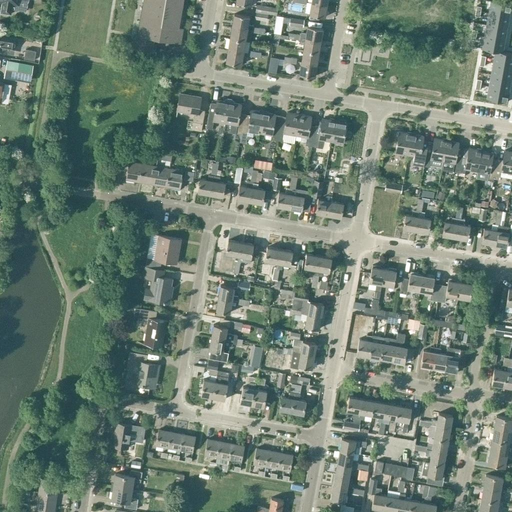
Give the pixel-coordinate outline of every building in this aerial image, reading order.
[(0,0),(0,1),(2,2),(1,11),(10,13),(11,9),(12,3),(18,4),(18,0),(19,0),(28,2),(28,0),(0,0)] [(182,0),(143,0),(137,35),(135,35),(132,49),(155,53),(156,44),(154,44),(155,39),(180,43),(183,28),(178,27),(182,0)] [(325,16),(327,4),(311,2),(309,14),(325,16)] [(255,12),(272,15),(277,15),(278,9),(256,5),(255,12)] [(305,6),(286,6),(287,15),(305,14),(305,6)] [(511,8),(503,7),(501,17),(511,18),(511,8)] [(255,12),(254,19),(266,21),(267,14),(255,12)] [(233,14),(231,26),(247,28),(247,29),(252,29),(253,27),(253,25),(248,24),(249,16),(233,14)] [(290,17),(289,24),(303,26),(304,20),(290,17)] [(511,18),(501,17),(500,28),(511,30),(511,18)] [(245,40),(247,29),(247,28),(231,26),(229,38),(245,40)] [(301,35),(300,38),(305,39),(305,38),(321,40),(323,28),(307,26),(306,33),(301,33),(301,35)] [(511,30),(500,28),(498,39),(511,40),(511,30)] [(14,48),(16,39),(0,35),(0,49),(7,51),(8,47),(14,48)] [(243,52),(245,40),(229,38),(227,50),(243,52)] [(300,40),(300,43),(304,43),(303,50),(319,52),(321,40),(305,38),(305,39),(300,38),(300,40)] [(511,40),(498,39),(496,49),(511,51),(511,40)] [(24,58),(34,60),(36,51),(25,49),(24,58)] [(241,64),(243,52),(227,50),(225,61),(241,64)] [(317,64),(319,52),(303,50),(301,62),(317,64)] [(271,57),(268,73),(276,74),(278,59),(271,57)] [(32,66),(7,61),(5,75),(30,80),(32,66)] [(315,76),(317,64),(301,62),(299,74),(315,76)] [(511,62),(504,62),(502,72),(511,74),(511,62)] [(511,74),(502,72),(500,84),(511,86),(511,74)] [(511,86),(500,84),(498,94),(511,97),(511,86)] [(201,131),(204,110),(198,109),(200,96),(179,93),(177,110),(194,113),(191,129),(201,131)] [(213,120),(225,122),(228,101),(216,99),(215,104),(210,103),(206,128),(212,129),(213,120)] [(243,119),(238,118),(240,104),(228,101),(225,122),(231,123),(230,133),(236,133),(241,134),(243,119)] [(259,132),(263,111),(251,109),(249,120),(243,119),(241,134),(247,135),(248,130),(259,132)] [(275,114),(263,112),(263,111),(259,132),(271,134),(270,139),(276,140),(278,125),(273,124),(275,114)] [(295,134),(298,114),(286,112),(284,126),(278,125),(276,140),(282,141),(294,143),(296,134),(295,134)] [(311,116),(299,114),(298,114),(295,134),(296,134),(307,136),(305,145),(311,146),(314,132),(308,131),(311,116)] [(330,140),(334,120),(322,118),(319,133),(314,132),(311,146),(317,147),(323,148),(325,139),(330,140)] [(346,122),(334,120),(330,140),(343,142),(346,122)] [(407,154),(411,134),(399,131),(395,152),(407,154)] [(427,142),(422,141),(423,136),(411,134),(407,154),(413,156),(412,164),(423,166),(427,142)] [(427,142),(423,166),(429,167),(430,165),(441,167),(442,160),(446,140),(433,138),(433,143),(427,142)] [(462,149),(457,148),(458,142),(446,140),(442,160),(443,161),(441,170),(452,172),(453,171),(458,172),(462,149)] [(476,171),(480,150),(468,148),(468,150),(462,149),(458,172),(459,172),(458,175),(464,176),(465,173),(464,173),(465,169),(476,171)] [(476,171),(475,177),(493,180),(493,178),(496,164),(490,163),(492,152),(480,150),(476,171)] [(496,164),(493,178),(499,179),(500,176),(511,178),(511,174),(511,151),(504,150),(502,160),(497,159),(496,164)] [(339,161),(340,155),(328,152),(327,159),(339,161)] [(186,159),(185,170),(186,170),(192,171),(194,161),(186,159)] [(139,182),(142,164),(129,161),(126,179),(139,182)] [(156,166),(143,164),(142,164),(139,182),(153,184),(156,166)] [(166,186),(169,168),(156,166),(153,184),(166,186)] [(235,172),(233,182),(240,184),(242,174),(243,167),(236,166),(235,172)] [(180,189),(183,171),(169,168),(166,186),(180,189)] [(216,176),(217,170),(212,169),(211,174),(208,174),(208,179),(200,178),(198,192),(210,194),(214,175),(216,176)] [(186,170),(184,178),(192,179),(194,172),(192,171),(186,170)] [(216,176),(214,175),(210,194),(223,196),(225,182),(219,181),(220,176),(216,176)] [(282,178),(275,177),(273,189),(279,190),(282,178)] [(314,180),(311,196),(320,197),(323,182),(314,180)] [(256,183),(253,182),(252,187),(250,201),(262,203),(265,190),(257,188),(258,183),(256,183)] [(347,194),(348,185),(347,184),(334,182),(333,190),(333,191),(335,192),(338,192),(347,194)] [(402,184),(386,182),(384,190),(400,192),(402,184)] [(295,190),(296,184),(290,183),(289,188),(286,187),(285,193),(279,192),(276,206),(289,208),(292,194),(292,189),(295,190)] [(250,201),(252,187),(239,185),(237,199),(250,201)] [(445,195),(439,192),(436,198),(442,201),(445,195)] [(304,197),(295,195),(292,194),(289,208),(302,210),(304,197)] [(318,199),(316,213),(329,215),(331,201),(332,197),(332,196),(329,196),(328,196),(326,197),(325,200),(318,199)] [(228,215),(228,199),(201,199),(201,203),(210,204),(210,214),(228,215)] [(331,201),(329,215),(341,217),(343,204),(337,202),(331,201)] [(423,206),(417,205),(416,211),(413,211),(412,216),(405,214),(403,228),(416,230),(419,211),(422,212),(422,211),(423,206)] [(479,220),(485,221),(487,210),(480,209),(479,220)] [(419,211),(416,230),(428,233),(431,219),(424,218),(425,212),(422,211),(422,212),(419,211)] [(462,213),(456,212),(455,218),(452,217),(451,223),(445,221),(442,235),(455,237),(458,218),(461,219),(462,213)] [(464,225),(464,219),(458,218),(455,237),(468,240),(470,226),(464,225)] [(501,219),(496,218),(494,225),(493,224),(491,229),(484,228),(482,242),(494,244),(498,225),(500,225),(501,219)] [(507,247),(511,227),(498,225),(494,244),(507,247)] [(177,263),(181,239),(159,235),(155,259),(147,258),(146,265),(161,267),(162,260),(177,263)] [(228,240),(226,253),(233,255),(238,256),(241,242),(228,240)] [(238,256),(237,261),(240,261),(244,262),(244,257),(251,258),(253,244),(241,242),(238,256)] [(267,247),(265,261),(272,262),(271,267),(274,267),(277,267),(280,249),(267,247)] [(280,249),(277,267),(280,268),(282,268),(282,264),(290,265),(293,251),(280,249)] [(306,254),(304,268),(310,269),(311,269),(310,274),(313,274),(316,275),(317,270),(319,256),(306,254)] [(317,270),(316,275),(318,275),(322,276),(323,271),(329,272),(332,258),(319,256),(317,270)] [(380,291),(381,284),(384,269),(380,268),(380,266),(372,265),(369,282),(376,283),(375,290),(380,291)] [(144,299),(152,300),(170,303),(172,292),(169,292),(172,278),(161,277),(162,270),(146,267),(144,277),(153,278),(152,289),(146,288),(144,299)] [(393,286),(396,269),(388,268),(388,269),(384,269),(381,284),(393,286)] [(419,291),(422,275),(417,274),(418,273),(410,272),(409,279),(402,278),(399,293),(406,294),(407,288),(419,291)] [(440,285),(433,284),(434,276),(427,275),(427,276),(422,275),(419,291),(431,293),(430,300),(437,301),(440,285)] [(458,297),(460,282),(456,281),(456,280),(448,278),(447,286),(440,285),(437,301),(445,302),(446,295),(451,296),(450,302),(456,303),(457,297),(458,297)] [(238,281),(237,288),(249,290),(250,283),(238,281)] [(458,297),(470,299),(473,282),(465,281),(465,283),(460,282),(458,297)] [(220,285),(218,298),(232,300),(237,301),(236,304),(243,305),(243,299),(237,298),(238,295),(233,295),(234,288),(220,285)] [(290,291),(289,296),(294,297),(293,298),(292,308),(296,309),(303,310),(302,313),(321,317),(323,304),(309,301),(308,301),(309,294),(295,292),(290,291)] [(218,298),(216,310),(230,313),(231,305),(236,306),(236,304),(237,301),(232,300),(218,298)] [(377,309),(379,300),(372,299),(371,308),(370,314),(376,315),(377,309)] [(140,308),(135,307),(133,316),(138,316),(138,318),(148,320),(144,344),(162,347),(166,320),(155,318),(157,311),(140,308)] [(232,313),(230,319),(243,322),(244,315),(232,313)] [(302,316),(301,319),(306,320),(305,327),(319,329),(321,317),(302,313),(302,316)] [(358,346),(356,355),(364,357),(364,356),(368,356),(375,317),(371,317),(369,327),(368,327),(366,340),(359,339),(358,346)] [(375,317),(368,356),(368,357),(376,359),(376,358),(380,358),(384,339),(380,338),(380,336),(377,335),(380,318),(375,317)] [(419,330),(420,320),(410,318),(408,328),(419,330)] [(251,325),(243,324),(243,323),(230,321),(229,327),(241,330),(241,331),(249,332),(251,325)] [(230,343),(235,344),(236,339),(237,335),(226,333),(227,327),(214,324),(211,337),(230,340),(229,343),(230,343)] [(425,339),(427,325),(421,324),(418,338),(425,339)] [(511,327),(496,324),(494,334),(510,337),(511,327)] [(407,347),(401,346),(401,343),(404,342),(405,334),(397,333),(396,340),(395,340),(392,360),(396,361),(396,363),(404,364),(407,347)] [(211,337),(209,350),(218,351),(217,359),(219,359),(226,360),(227,353),(223,352),(223,351),(224,346),(229,347),(230,343),(229,343),(230,340),(211,337)] [(275,347),(282,347),(282,337),(271,337),(272,349),(275,349),(275,347)] [(392,360),(395,340),(384,338),(384,339),(380,358),(380,360),(388,361),(388,360),(392,360)] [(283,350),(282,353),(292,355),(293,352),(314,356),(316,343),(302,341),(301,347),(293,345),(292,349),(283,347),(283,349),(283,350)] [(433,367),(436,348),(431,347),(430,352),(423,350),(420,367),(428,368),(428,367),(433,367)] [(447,355),(444,369),(448,370),(448,372),(456,373),(456,372),(458,363),(464,365),(466,350),(460,349),(454,348),(448,347),(448,349),(447,348),(446,354),(447,355)] [(444,370),(444,369),(447,355),(446,354),(440,353),(441,349),(436,348),(433,367),(437,368),(437,370),(444,371),(444,370)] [(155,386),(159,365),(146,363),(147,355),(130,352),(128,367),(138,369),(135,383),(155,386)] [(283,366),(282,372),(292,374),(293,368),(298,369),(298,366),(311,369),(314,356),(293,352),(292,355),(290,368),(283,366)] [(503,386),(506,371),(507,367),(509,358),(504,357),(502,365),(501,365),(500,370),(494,369),(492,384),(503,386)] [(217,370),(217,369),(218,362),(208,360),(207,367),(209,368),(208,374),(217,376),(218,370),(217,370)] [(229,372),(226,372),(218,370),(217,376),(216,381),(213,397),(225,399),(228,383),(227,383),(229,372)] [(511,371),(511,372),(506,371),(503,386),(511,387),(511,371)] [(285,377),(286,373),(279,372),(276,386),(283,387),(285,377)] [(297,377),(298,377),(298,376),(291,375),(289,382),(297,384),(297,383),(296,383),(297,377)] [(257,378),(257,377),(249,376),(247,382),(250,382),(249,388),(243,386),(240,402),(252,404),(255,389),(256,383),(257,378)] [(310,379),(298,377),(297,377),(296,383),(297,383),(308,385),(310,379)] [(213,397),(216,381),(204,379),(201,395),(213,397)] [(267,391),(255,389),(252,404),(264,407),(267,391)] [(291,412),(295,392),(289,391),(288,397),(282,396),(279,410),(291,412)] [(306,401),(299,399),(300,393),(295,392),(291,412),(303,414),(306,401)] [(358,418),(362,399),(349,397),(347,411),(353,412),(352,416),(354,416),(352,423),(345,422),(344,428),(359,431),(360,424),(359,424),(355,423),(356,417),(358,418)] [(372,415),(374,401),(362,399),(358,418),(356,417),(355,423),(359,424),(361,418),(364,419),(364,414),(372,415)] [(383,422),(387,403),(374,401),(372,415),(378,416),(377,421),(380,422),(383,422)] [(396,420),(399,405),(387,403),(383,422),(380,422),(379,425),(379,428),(385,429),(386,422),(389,423),(389,418),(396,420)] [(399,405),(396,420),(403,421),(402,432),(407,432),(408,422),(409,422),(411,408),(399,405)] [(450,428),(452,415),(439,413),(437,420),(432,419),(432,421),(431,424),(450,428)] [(511,425),(511,424),(511,418),(496,416),(494,428),(511,431),(511,430),(511,425)] [(434,438),(448,440),(450,428),(431,424),(432,421),(426,420),(425,426),(430,427),(429,437),(434,438)] [(143,427),(132,425),(117,422),(114,445),(128,448),(129,437),(141,439),(143,427)] [(494,428),(491,440),(509,443),(510,437),(511,437),(511,431),(494,428)] [(168,447),(171,432),(159,429),(156,445),(168,447)] [(180,450),(183,434),(171,432),(168,447),(180,450)] [(193,452),(195,436),(183,434),(180,450),(193,452)] [(360,441),(355,440),(342,438),(339,450),(353,453),(354,446),(359,447),(359,446),(365,447),(366,442),(360,441)] [(445,453),(448,440),(434,438),(433,445),(427,444),(427,446),(427,449),(445,453)] [(216,457),(219,441),(207,439),(204,454),(216,457)] [(507,455),(509,443),(491,440),(489,452),(507,455)] [(229,459),(231,443),(219,441),(216,457),(229,459)] [(241,461),(244,445),(231,443),(229,459),(241,461)] [(427,449),(427,446),(421,445),(420,450),(426,452),(425,454),(431,455),(430,463),(443,465),(445,453),(427,449)] [(266,466),(269,450),(256,448),(253,464),(266,466)] [(278,468),(281,453),(269,450),(266,466),(278,468)] [(352,459),(353,453),(339,450),(337,463),(351,465),(356,466),(355,468),(361,470),(362,464),(356,463),(357,460),(352,459)] [(504,467),(507,455),(489,452),(487,464),(504,467)] [(290,470),(293,455),(281,453),(278,468),(290,470)] [(141,462),(132,460),(131,467),(140,468),(141,462)] [(381,473),(383,461),(376,460),(374,472),(381,473)] [(349,478),(351,465),(337,463),(335,475),(349,478)] [(423,468),(422,474),(427,475),(441,478),(443,465),(430,463),(429,469),(423,468)] [(141,482),(142,472),(130,470),(129,476),(115,473),(113,486),(132,489),(134,480),(141,482)] [(346,490),(347,490),(349,478),(335,475),(333,488),(346,490)] [(500,490),(502,478),(485,475),(483,487),(500,490)] [(57,494),(59,481),(40,478),(38,491),(57,494)] [(368,493),(374,494),(371,508),(384,510),(386,496),(381,495),(382,489),(375,488),(376,480),(370,479),(368,493)] [(131,498),(132,489),(113,486),(111,499),(125,501),(124,507),(136,509),(138,499),(131,498)] [(498,502),(500,490),(483,487),(481,499),(498,502)] [(351,490),(347,490),(346,490),(333,488),(330,500),(341,502),(344,503),(346,495),(351,496),(351,493),(351,490)] [(54,507),(57,494),(38,491),(36,504),(54,507)] [(399,498),(396,511),(409,511),(411,500),(404,499),(405,494),(402,494),(399,493),(398,498),(399,498)] [(434,511),(436,505),(430,504),(431,496),(428,495),(427,498),(425,498),(424,503),(422,511),(434,511)] [(396,511),(399,498),(398,498),(386,496),(384,510),(395,511),(396,511)] [(264,511),(280,511),(283,500),(271,498),(269,509),(265,508),(265,507),(258,506),(257,511),(264,511)] [(484,511),(496,511),(498,502),(481,499),(478,511),(484,511)] [(422,511),(424,503),(411,500),(409,511),(422,511)] [(341,502),(340,511),(343,511),(352,511),(354,507),(345,505),(344,503),(341,502)]
